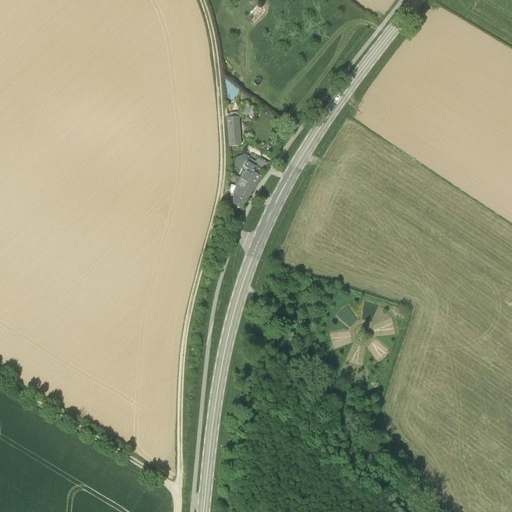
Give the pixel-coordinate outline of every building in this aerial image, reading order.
[(237,95),(240,89),(223,77),(225,101),(226,106),(229,106),(229,100),(237,99),(237,95)] [(227,118),(229,147),(241,147),(239,117),(238,118),(227,118)] [(255,187),(263,172),(267,162),(259,157),(255,162),(244,156),(238,158),(235,163),(237,169),(245,174),(242,179),(255,187)] [(255,187),(242,179),(241,181),(238,179),(236,183),(238,185),(235,191),(248,198),(255,187)] [(241,209),(248,198),(235,191),(234,192),(234,198),(230,198),(230,203),(232,209),(234,205),(241,209)]
